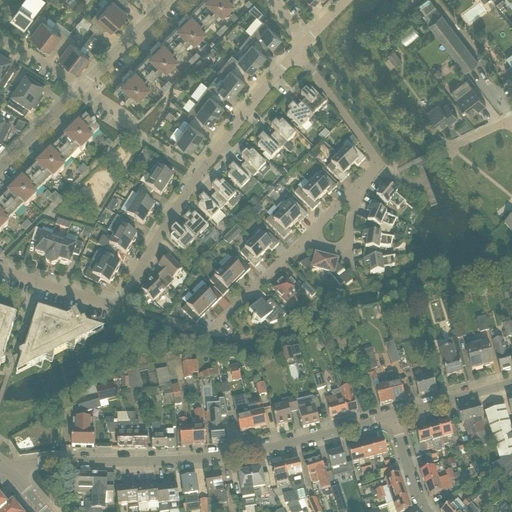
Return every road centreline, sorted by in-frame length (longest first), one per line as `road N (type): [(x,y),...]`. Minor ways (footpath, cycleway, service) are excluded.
road 1 (residential): [(0,271),(120,304),(198,172),(296,51)]
road 2 (residential): [(5,467),(239,455),(391,416)]
road 3 (residential): [(217,333),(375,168),(296,51)]
road 4 (residential): [(391,416),(511,383)]
